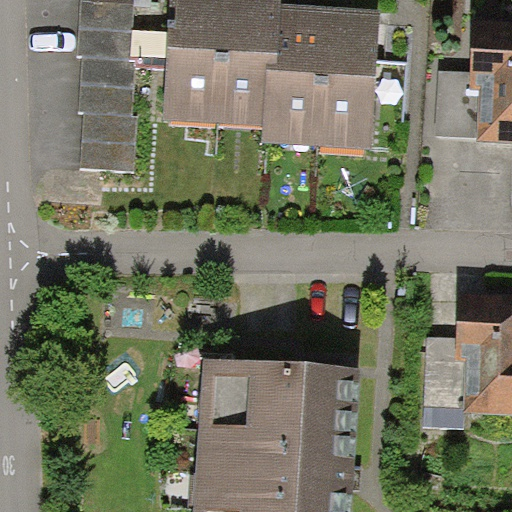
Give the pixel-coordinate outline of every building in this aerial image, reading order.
[(122,56),(124,0),(77,0),(75,53),(82,53),(77,163),(127,166),(132,56),(122,56)] [(176,0),(169,127),(223,130),(231,0),(176,0)] [(231,0),(223,130),(272,133),(279,15),(279,0),(231,0)] [(279,15),(272,133),(271,152),(324,154),(331,18),(279,15)] [(379,20),(331,18),(324,154),(372,157),(379,20)] [(511,29),(474,28),(472,78),(441,77),(438,136),(482,138),(481,145),(511,145),(511,29)] [(511,303),(460,301),(458,342),(457,354),(469,355),(466,415),(511,417),(511,303)] [(466,431),(466,415),(469,355),(457,354),(458,342),(431,341),(427,429),(466,431)] [(353,511),(362,375),(203,365),(193,511),(353,511)]
